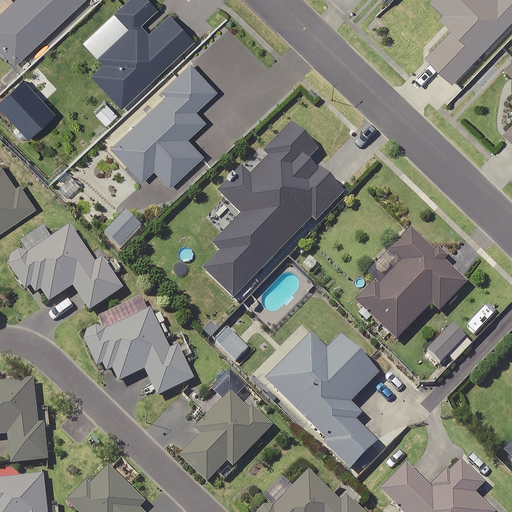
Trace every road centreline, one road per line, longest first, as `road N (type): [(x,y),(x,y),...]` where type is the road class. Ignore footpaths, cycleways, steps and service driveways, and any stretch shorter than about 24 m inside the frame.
road 1 (residential): [(511,231),(276,0)]
road 2 (residential): [(194,511),(55,385),(0,348)]
